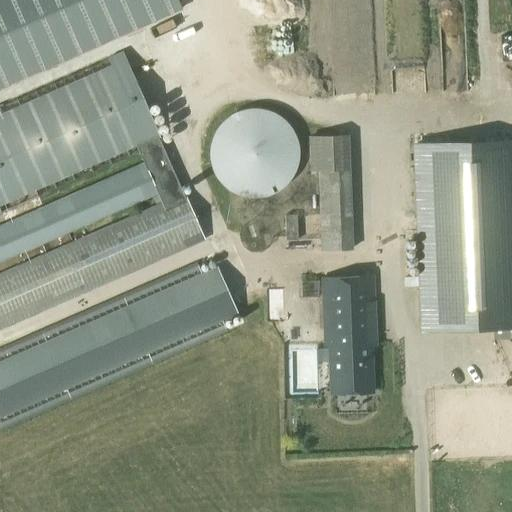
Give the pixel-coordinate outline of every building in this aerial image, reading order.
[(176,0),(0,0),(0,88),(180,10),(176,0)] [(273,0),(274,21),(295,21),(294,0),(273,0)] [(355,64),(364,63),(362,44),(352,45),(355,64)] [(122,54),(0,107),(0,214),(139,154),(144,164),(0,226),(0,264),(158,196),(162,205),(7,273),(0,275),(0,330),(131,273),(202,242),(204,241),(184,195),(183,196),(161,144),(122,54)] [(198,191),(279,202),(288,137),(214,127),(214,129),(206,128),(198,191)] [(348,135),(307,136),(308,172),(316,171),(319,251),(352,250),(348,135)] [(422,332),(511,328),(511,142),(415,147),(422,332)] [(317,194),(316,174),(305,175),(306,194),(317,194)] [(296,216),(284,216),(285,241),(297,241),(296,216)] [(216,268),(0,362),(0,417),(236,314),(228,296),(214,302),(209,292),(224,286),(216,268)] [(371,350),(376,350),(373,277),(321,280),(324,349),(329,349),(330,394),(373,393),(371,350)] [(421,286),(420,278),(404,278),(404,287),(421,286)] [(280,389),(312,388),(311,338),(279,339),(280,389)]
